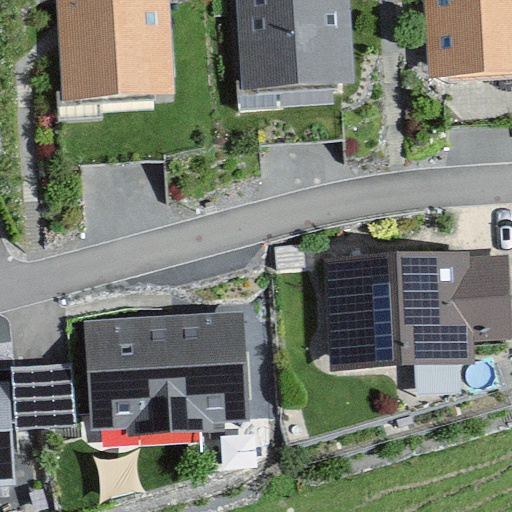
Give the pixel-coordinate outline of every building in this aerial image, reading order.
[(164,87),(158,0),(67,0),(73,93),(164,87)] [(337,0),(247,0),(252,82),(342,77),(337,0)] [(511,0),(434,0),(439,71),(511,66),(511,0)] [(336,266),(341,361),(463,355),(462,334),(507,332),(504,267),(458,269),(458,260),(336,266)] [(239,412),(234,323),(94,331),(99,421),(138,419),(138,429),(202,425),(201,415),(239,412)] [(75,427),(71,368),(41,369),(45,429),(75,427)] [(45,429),(41,369),(12,371),(16,431),(45,429)]
